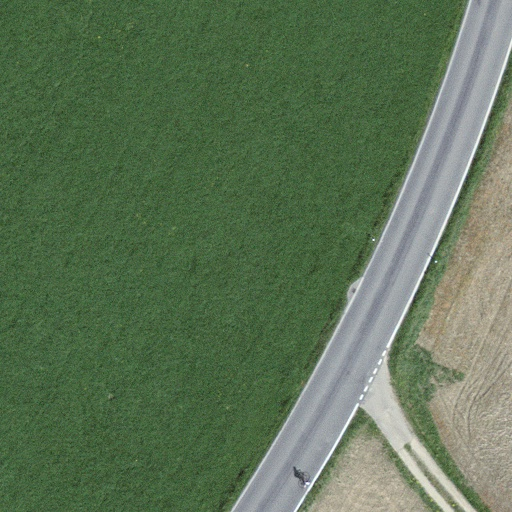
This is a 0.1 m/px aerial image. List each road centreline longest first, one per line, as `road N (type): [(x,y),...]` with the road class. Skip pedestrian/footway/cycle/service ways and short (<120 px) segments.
road 1 (tertiary): [(502,0),(436,204),(270,511)]
road 2 (track): [(458,511),(404,441),(358,358)]
